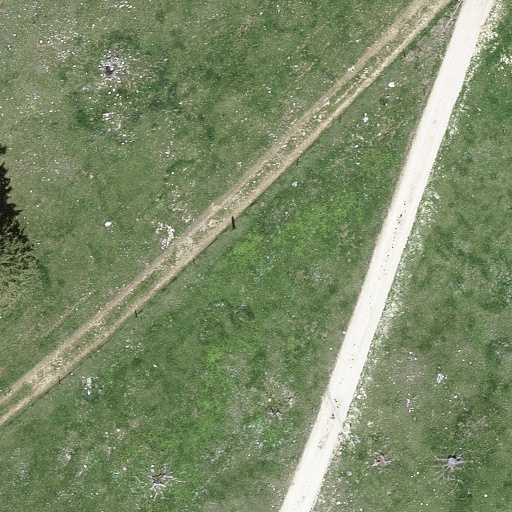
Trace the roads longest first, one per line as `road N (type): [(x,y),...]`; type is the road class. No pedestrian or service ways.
road 1 (track): [(448,0),(395,62),(75,369),(0,424)]
road 2 (track): [(484,0),(296,511)]
